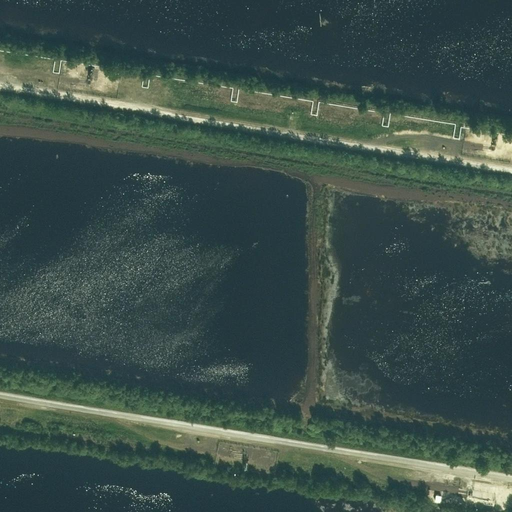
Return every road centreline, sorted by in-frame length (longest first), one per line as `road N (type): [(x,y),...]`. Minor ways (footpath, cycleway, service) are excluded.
road 1 (track): [(0,80),(511,164)]
road 2 (track): [(511,475),(0,391)]
